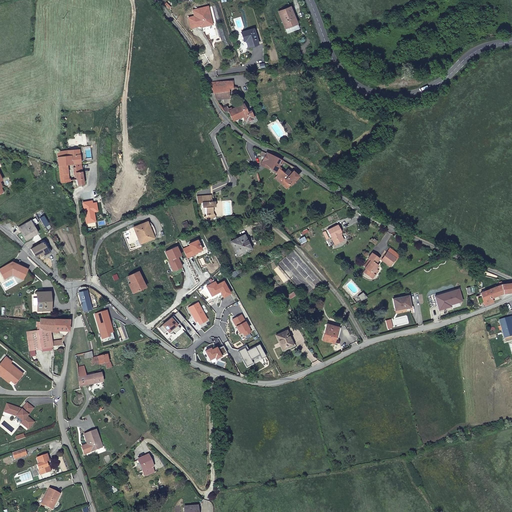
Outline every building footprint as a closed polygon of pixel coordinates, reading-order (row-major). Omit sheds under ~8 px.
[(207,6),(192,9),(193,15),(188,17),(190,27),(198,26),(197,23),(199,23),(200,27),(207,25),(206,19),(210,19),(207,6)] [(277,11),(283,28),(295,24),(289,7),(288,7),(277,11)] [(248,47),(257,44),(252,28),(241,32),(243,40),(246,40),(248,47)] [(231,81),(210,83),(212,91),(215,99),(227,98),(226,89),(231,88),(231,81)] [(229,113),(232,120),(241,116),(243,119),(244,119),(245,122),(252,118),(249,111),(246,113),(243,104),(228,111),(229,113)] [(77,185),(83,184),(78,150),(67,151),(68,156),(58,158),(59,167),(62,182),(64,183),(64,186),(70,186),(67,165),(75,164),(75,172),(75,173),(77,185)] [(280,160),(266,153),(261,161),(268,166),(275,173),(276,173),(279,165),(278,164),(280,160)] [(279,165),(276,173),(277,175),(280,177),(289,185),(298,177),(292,171),(289,173),(287,171),(285,173),(279,168),(280,166),(279,165)] [(280,177),(277,180),(286,189),(289,185),(280,177)] [(212,196),(203,196),(203,203),(202,203),(203,208),(206,208),(207,216),(204,218),(207,223),(215,218),(214,215),(213,208),(216,207),(216,202),(213,202),(212,196)] [(49,224),(43,216),(40,219),(44,227),(49,224)] [(37,234),(30,221),(18,227),(27,242),(32,239),(31,237),(37,234)] [(147,222),(134,227),(140,243),(153,238),(154,235),(154,233),(153,230),(151,227),(149,224),(147,222)] [(334,246),(343,242),(339,235),(341,234),(337,226),(327,232),(331,239),(334,246)] [(250,249),(243,235),(230,242),(237,256),(250,249)] [(183,249),(187,258),(194,255),(194,254),(197,253),(202,250),(198,240),(189,244),(190,246),(183,249)] [(48,253),(43,243),(31,249),(35,257),(41,254),(42,257),(48,253)] [(169,263),(173,271),(182,267),(179,262),(183,260),(177,247),(165,252),(170,261),(171,263),(169,263)] [(387,252),(384,257),(389,260),(387,264),(390,266),(395,258),(396,259),(399,255),(394,252),(392,255),(387,252)] [(363,273),(372,279),(374,276),(375,276),(378,271),(376,269),(378,266),(375,265),(379,260),(374,256),(371,254),(368,260),(370,261),(365,269),(366,269),(363,273)] [(12,263),(0,269),(0,271),(4,279),(16,272),(18,277),(23,279),(27,270),(12,263)] [(139,271),(129,276),(131,282),(132,283),(133,282),(137,291),(146,287),(139,271)] [(215,282),(206,287),(212,296),(220,292),(223,298),(230,294),(224,282),(217,285),(215,282)] [(502,285),(503,294),(511,292),(510,284),(502,285)] [(500,285),(479,294),(479,295),(476,297),(479,305),(483,304),(483,306),(493,303),(491,298),(503,294),(502,285),(500,285)] [(458,289),(434,297),(438,309),(448,306),(447,304),(461,300),(458,289)] [(49,292),(37,292),(37,311),(50,310),(49,292)] [(79,294),(83,311),(91,309),(86,292),(79,294)] [(359,296),(362,300),(368,298),(363,292),(359,296)] [(410,308),(408,296),(393,299),(395,310),(410,308)] [(448,306),(438,309),(439,311),(450,307),(449,306),(462,301),(461,300),(447,304),(448,306)] [(197,303),(188,308),(196,322),(197,321),(199,324),(207,320),(197,303)] [(105,311),(94,315),(102,339),(109,337),(108,334),(112,333),(105,311)] [(159,328),(164,334),(167,331),(170,334),(174,331),(175,333),(180,329),(177,325),(179,323),(180,324),(185,320),(178,312),(159,328)] [(242,314),(232,320),(239,334),(242,332),(244,336),(251,332),(242,314)] [(511,316),(498,320),(503,338),(504,338),(511,335),(511,316)] [(68,327),(68,320),(39,319),(38,331),(47,330),(50,330),(67,330),(68,327)] [(333,343),(338,328),(327,325),(322,339),(333,343)] [(51,347),(47,330),(38,331),(40,344),(36,346),(38,350),(51,347)] [(40,344),(38,331),(25,334),(29,352),(38,350),(36,346),(40,344)] [(293,345),(286,331),(276,335),(282,350),(293,345)] [(245,345),(237,350),(246,367),(253,363),(250,359),(259,355),(261,359),(265,357),(258,345),(248,350),(245,345)] [(210,348),(205,351),(209,360),(214,357),(215,359),(227,353),(223,346),(216,349),(216,347),(213,349),(211,350),(210,348)] [(107,369),(112,368),(110,362),(109,363),(107,355),(97,357),(92,358),(93,365),(98,364),(99,365),(106,364),(107,369)] [(12,361),(6,356),(0,362),(0,374),(2,372),(11,379),(15,382),(23,373),(10,362),(12,361)] [(102,382),(100,374),(85,376),(83,367),(77,367),(79,387),(102,382)] [(11,379),(2,372),(0,374),(9,382),(11,379)] [(28,403),(23,409),(21,411),(19,410),(19,408),(10,405),(8,413),(16,416),(17,416),(23,421),(22,423),(29,429),(35,422),(28,416),(34,408),(28,403)] [(100,442),(96,430),(84,434),(88,444),(89,446),(87,447),(86,444),(82,446),(85,453),(91,451),(101,447),(99,442),(100,442)] [(15,461),(23,458),(21,451),(13,454),(15,461)] [(37,460),(38,466),(37,466),(40,476),(51,473),(50,467),(48,468),(46,464),(49,463),(47,456),(37,460)] [(154,472),(147,456),(138,460),(145,476),(154,472)] [(41,504),(51,509),(54,502),(59,494),(48,489),(40,504),(41,504)]
